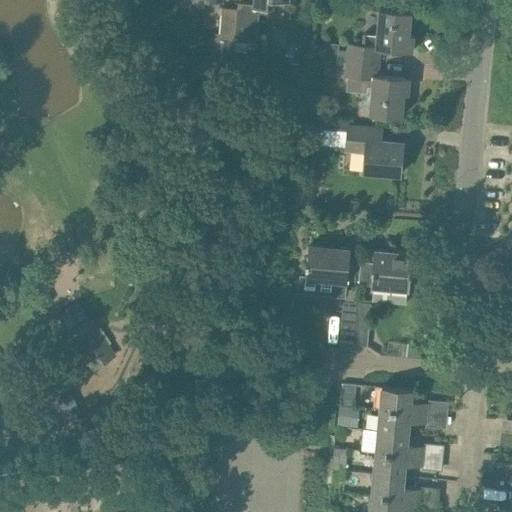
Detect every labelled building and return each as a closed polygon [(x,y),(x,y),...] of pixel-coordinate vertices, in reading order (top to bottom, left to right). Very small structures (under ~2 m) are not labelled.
[(237,9),(235,35),(235,40),(256,42),(259,12),(268,13),(268,0),(252,0),(252,10),(237,9)] [(235,35),(237,9),(237,8),(222,7),(220,34),(235,35)] [(364,44),(350,43),(349,51),(338,50),(337,57),(348,58),(378,61),(379,48),(412,51),(414,34),(409,33),(411,11),(380,8),(378,37),(364,36),(364,44)] [(299,67),(300,58),(287,57),(286,66),(299,67)] [(348,58),(346,75),(366,77),(365,86),(371,86),(369,113),(402,116),(404,93),(408,93),(410,77),(377,75),(378,61),(348,58)] [(314,132),(313,144),(345,146),(345,149),(365,151),(363,170),(400,174),(403,142),(381,140),(383,126),(348,123),(333,122),(315,120),(314,132)] [(298,291),(318,292),(320,277),(333,278),(331,295),(345,296),(349,247),(310,244),(307,274),(300,274),(298,291)] [(411,252),(376,249),(374,263),(360,261),(358,284),(391,287),(389,302),(405,304),(407,288),(408,288),(411,252)] [(62,309),(71,327),(90,317),(80,299),(62,309)] [(343,300),(339,342),(353,344),(355,315),(357,302),(345,300),(343,300)] [(367,345),(367,342),(370,303),(357,302),(355,315),(353,344),(367,345)] [(70,331),(94,368),(114,355),(89,318),(70,331)] [(353,405),(356,384),(342,382),(339,403),(353,405)] [(426,411),(427,402),(411,400),(412,388),(381,386),(379,407),(426,411)] [(351,426),(353,406),(339,405),(337,424),(351,426)] [(377,429),(408,432),(409,420),(425,422),(426,411),(379,407),(377,429)] [(375,451),(423,455),(423,445),(407,443),(408,432),(377,429),(375,451)] [(423,455),(375,451),(373,473),(404,475),(405,464),(422,465),(423,455)] [(403,486),(404,475),(373,473),(371,494),(419,498),(420,488),(403,486)] [(418,508),(419,498),(371,494),(369,511),(401,511),(402,507),(418,508)]
